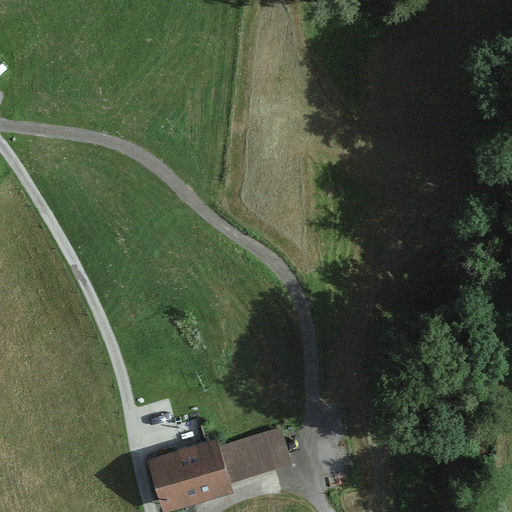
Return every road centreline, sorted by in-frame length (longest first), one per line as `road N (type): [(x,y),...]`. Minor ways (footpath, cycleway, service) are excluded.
road 1 (track): [(328,511),(310,455),(307,321),(290,280),(122,146),(0,122)]
road 2 (track): [(0,144),(101,312),(151,511)]
